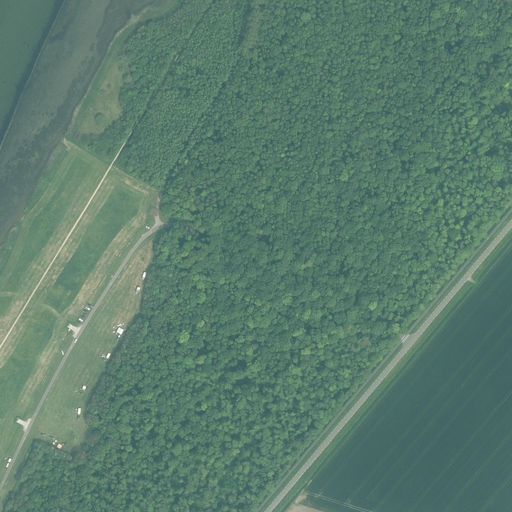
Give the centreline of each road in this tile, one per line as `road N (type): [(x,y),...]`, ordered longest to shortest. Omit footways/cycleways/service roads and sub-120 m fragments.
road 1 (unclassified): [(409,342),(357,300),(179,224),(157,225),(80,331),(0,485)]
road 2 (unknown): [(374,333),(316,328),(282,343),(262,384),(267,423),(217,444),(179,435),(164,443),(170,450),(153,511)]
road 3 (tertiary): [(266,511),(409,342)]
road 4 (tertiary): [(409,342),(511,221)]
